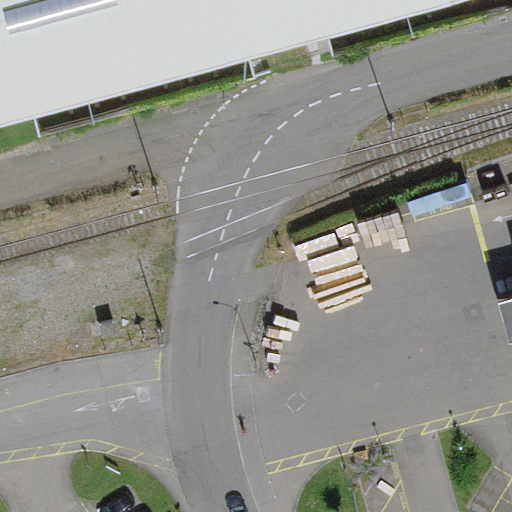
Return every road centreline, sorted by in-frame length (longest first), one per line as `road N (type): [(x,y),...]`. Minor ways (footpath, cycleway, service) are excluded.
road 1 (residential): [(248,117),(202,345),(200,429),(226,511)]
road 2 (residential): [(511,48),(248,117)]
road 3 (unclassified): [(0,184),(248,117)]
